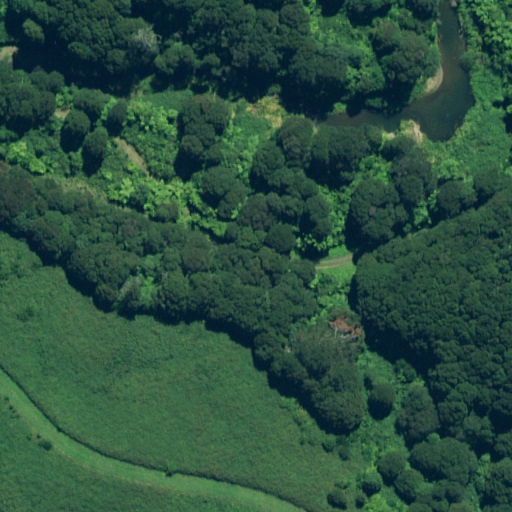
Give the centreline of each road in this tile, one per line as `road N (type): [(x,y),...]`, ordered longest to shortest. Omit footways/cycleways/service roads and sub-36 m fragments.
road 1 (track): [(511,179),(311,268),(144,252),(66,185),(0,163)]
road 2 (track): [(0,369),(58,436),(90,456),(238,488),(301,511)]
